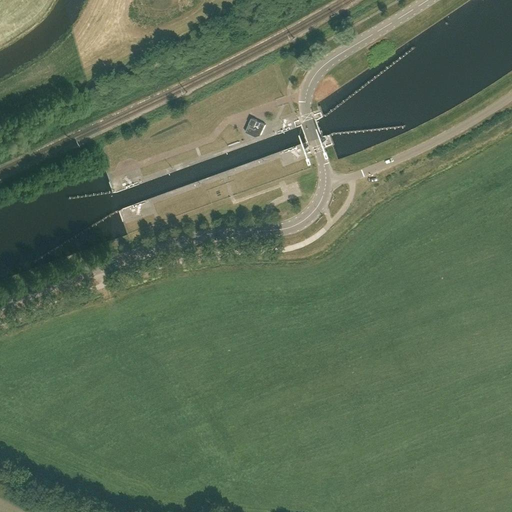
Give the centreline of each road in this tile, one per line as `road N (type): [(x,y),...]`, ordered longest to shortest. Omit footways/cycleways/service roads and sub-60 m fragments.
road 1 (tertiary): [(0,302),(164,246),(299,223),(318,208),(325,182)]
road 2 (tertiary): [(325,182),(304,102),(316,70),(425,0)]
road 3 (unclassified): [(511,96),(385,166),(325,182)]
